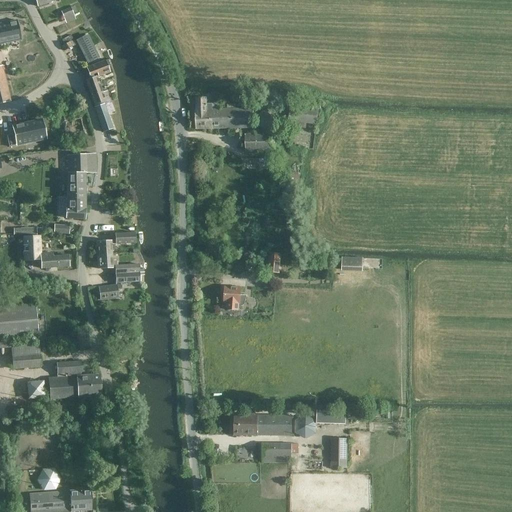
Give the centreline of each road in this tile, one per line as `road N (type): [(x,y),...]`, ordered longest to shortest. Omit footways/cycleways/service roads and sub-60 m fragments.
road 1 (unclassified): [(123,511),(83,276),(100,165),(73,78),(27,0)]
road 2 (unclassified): [(195,511),(172,138),(163,87),(118,0)]
road 3 (track): [(0,413),(6,388),(21,374),(49,369),(53,355),(96,355)]
